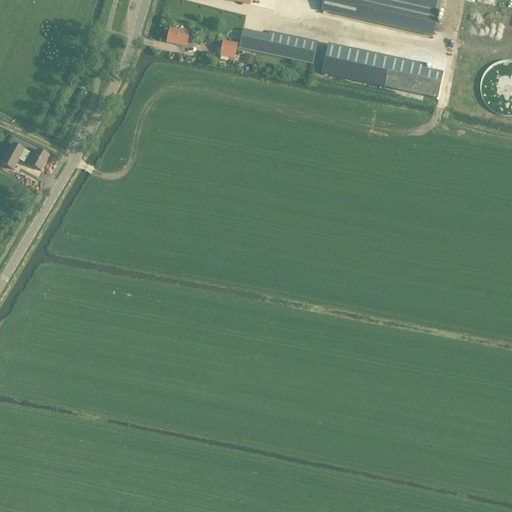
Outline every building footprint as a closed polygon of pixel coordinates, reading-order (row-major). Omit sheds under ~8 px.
[(324,0),(322,11),(432,36),(440,0),(324,0)] [(167,43),(186,47),(189,34),(170,30),(167,43)] [(317,44),(269,34),(268,37),(243,32),(239,49),(312,65),(317,44)] [(223,43),(220,58),(234,61),(237,46),(223,43)] [(384,89),(384,88),(390,60),(328,46),(322,76),(384,89)] [(397,58),(406,94),(440,85),(431,49),(397,58)] [(246,55),(244,62),(253,64),(254,57),(246,55)] [(16,146),(5,167),(14,171),(20,160),(25,163),(42,172),(50,157),(37,151),(33,158),(28,156),(30,154),(25,151),(16,146)]
